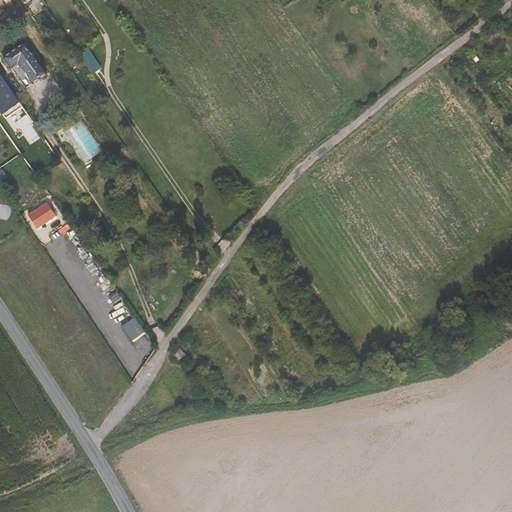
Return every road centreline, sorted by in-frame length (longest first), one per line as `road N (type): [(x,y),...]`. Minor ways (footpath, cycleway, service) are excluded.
road 1 (track): [(511,4),(276,191),(92,449),(70,471),(0,505)]
road 2 (tertiary): [(0,308),(129,511)]
